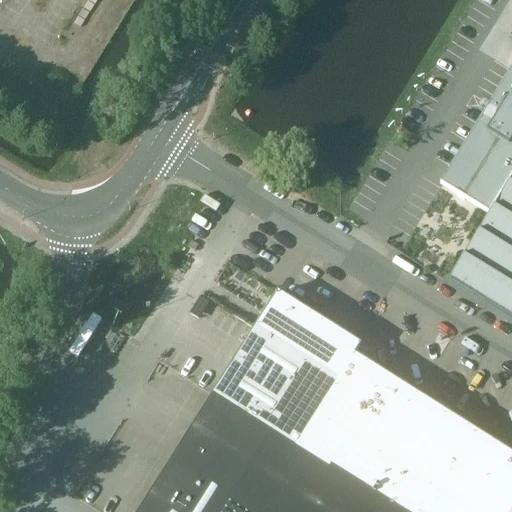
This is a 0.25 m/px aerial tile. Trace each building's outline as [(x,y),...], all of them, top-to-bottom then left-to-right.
[(511,71),(441,187),(490,217),(448,285),(511,324),(511,71)] [(256,330),(339,382),(355,357),(356,358),(362,348),(278,295),(256,330)] [(234,363),(317,416),(339,382),(256,330),(234,363)] [(327,469),(385,377),(356,358),(355,357),(339,382),(317,416),(296,449),(327,469)] [(296,449),(317,416),(234,363),(213,397),(296,449)] [(357,488),(416,396),(385,377),(327,469),(357,488)] [(388,507),(446,415),(416,396),(357,488),(388,507)] [(296,449),(213,397),(140,511),(395,511),(388,507),(357,488),(327,469),(296,449)] [(395,511),(426,511),(476,434),(446,415),(388,507),(395,511)] [(468,511),(506,453),(476,434),(426,511),(468,511)] [(511,511),(511,456),(506,453),(468,511),(511,511)]
